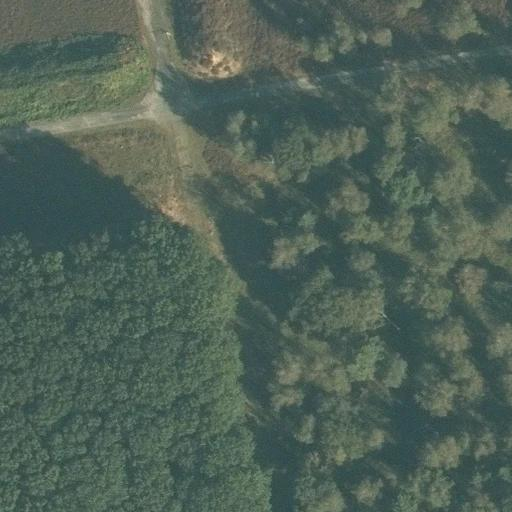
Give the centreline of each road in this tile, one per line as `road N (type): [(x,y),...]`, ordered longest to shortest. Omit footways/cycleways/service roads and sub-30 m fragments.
road 1 (track): [(235,511),(154,0)]
road 2 (track): [(511,52),(0,133)]
